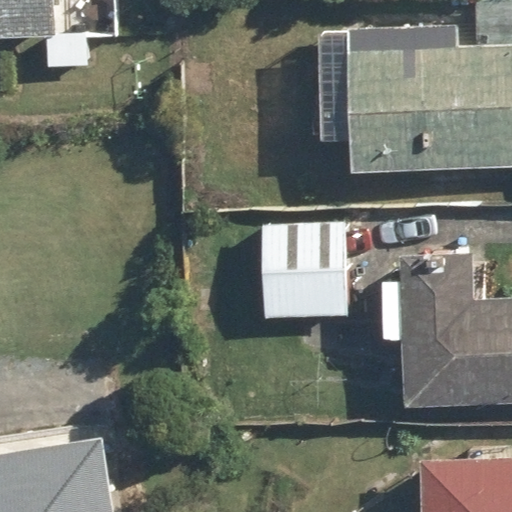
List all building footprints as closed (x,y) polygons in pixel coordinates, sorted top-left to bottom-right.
[(69,0),(0,0),(0,32),(70,32),(69,0)] [(481,10),(373,11),(373,17),(342,17),(343,127),(374,126),(375,157),(511,155),(511,0),(488,0),(489,31),(481,31),(481,10)] [(363,211),(280,212),(281,307),(364,306),(363,211)] [(496,238),(424,239),(426,393),(511,392),(511,283),(496,284),(496,238)] [(0,511),(129,511),(118,424),(0,439),(0,511)] [(511,511),(511,442),(445,443),(446,511),(511,511)]
